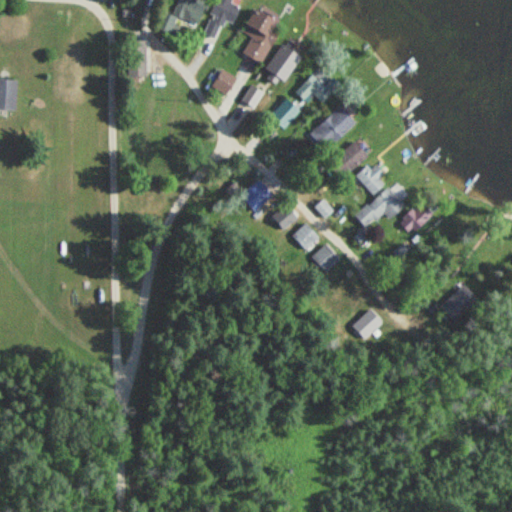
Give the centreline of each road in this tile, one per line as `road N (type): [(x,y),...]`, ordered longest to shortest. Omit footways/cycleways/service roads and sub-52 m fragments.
road 1 (residential): [(410,333),(248,149),(228,145),(168,217),(145,284),(137,352),(119,385)]
road 2 (residential): [(121,511),(110,20),(85,0)]
